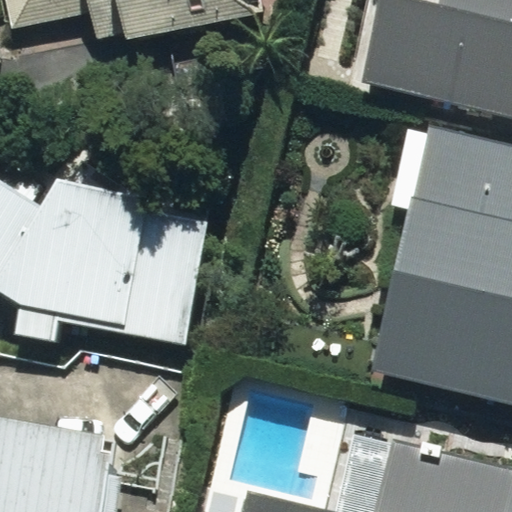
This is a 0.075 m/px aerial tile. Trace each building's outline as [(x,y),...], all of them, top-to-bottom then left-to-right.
[(0,0),(0,74),(35,68),(28,32),(22,0),(0,0)] [(22,0),(28,32),(111,17),(117,48),(293,15),(290,0),(22,0)] [(511,0),(463,0),(463,3),(449,0),(409,0),(389,87),(511,114),(511,0)] [(511,134),(462,122),(398,377),(511,405),(511,134)] [(0,164),(0,280),(36,301),(31,339),(82,346),(84,326),(215,344),(232,223),(179,215),(188,196),(103,158),(70,204),(51,193),(0,164)] [(0,511),(140,511),(152,436),(0,413),(0,511)] [(511,511),(511,463),(363,437),(349,511),(342,511),(271,499),(268,511),(511,511)]
